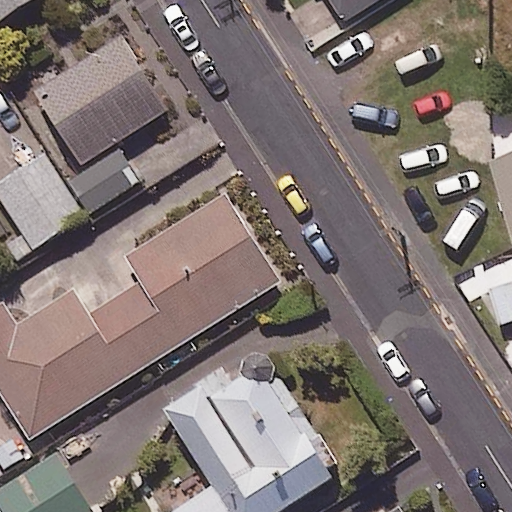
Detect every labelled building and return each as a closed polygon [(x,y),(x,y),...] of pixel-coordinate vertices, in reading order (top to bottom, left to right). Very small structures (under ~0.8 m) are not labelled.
[(0,0),(0,33),(53,1),(52,0),(0,0)] [(330,0),(350,29),(393,0),(330,0)] [(35,104),(83,176),(121,151),(173,116),(125,44),(35,104)] [(83,176),(67,187),(90,221),(144,185),(121,151),(83,176)] [(67,187),(48,160),(0,192),(0,196),(25,234),(11,243),(26,265),(90,221),(67,187)] [(511,160),(494,166),(511,225),(511,160)] [(285,287),(230,201),(132,262),(148,287),(94,320),(78,295),(21,331),(9,312),(0,317),(0,389),(35,445),(285,287)] [(511,286),(495,292),(506,329),(511,327),(511,286)] [(219,409),(211,397),(174,422),(222,495),(196,511),(302,511),(349,481),(276,371),(219,409)] [(0,509),(2,511),(95,511),(58,458),(0,497),(0,509)]
